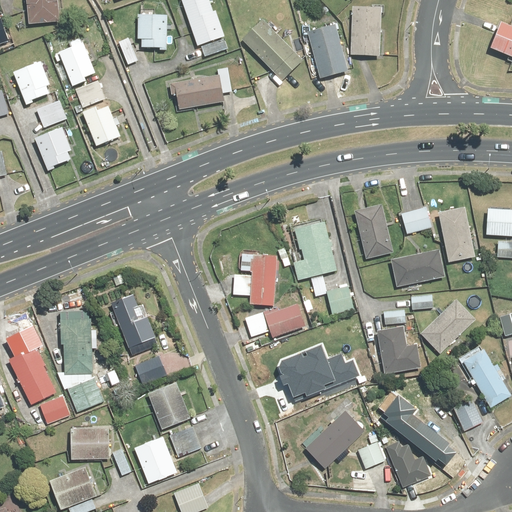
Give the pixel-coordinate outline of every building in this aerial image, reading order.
[(56,0),(25,0),(28,26),(59,23),(56,0)] [(208,0),(180,0),(197,47),(224,38),(215,12),(213,13),(208,0)] [(381,9),(352,8),(350,56),(379,57),(381,9)] [(167,17),(137,16),(137,41),(141,41),(141,49),(166,50),(167,17)] [(0,44),(9,42),(0,19),(0,18),(0,44)] [(262,21),(241,41),(282,83),(303,62),(262,21)] [(335,25),(307,33),(320,80),(348,72),(335,25)] [(511,29),(500,25),(489,50),(511,58),(511,29)] [(129,39),(118,43),(127,66),(138,62),(129,39)] [(83,44),(58,54),(72,87),(86,82),(85,79),(95,75),(83,44)] [(40,63),(13,74),(26,106),(33,103),(32,101),(49,95),(46,88),(50,86),(40,63)] [(219,76),(169,85),(171,97),(175,96),(177,111),(223,103),(219,76)] [(98,82),(76,91),(83,110),(106,100),(98,82)] [(0,118),(10,116),(3,90),(0,91),(0,118)] [(42,128),(65,119),(59,102),(35,112),(42,128)] [(97,108),(82,114),(96,148),(121,138),(108,107),(98,111),(97,108)] [(61,129),(34,140),(47,172),(55,169),(55,167),(71,160),(68,153),(71,152),(61,129)] [(353,212),(365,260),(392,253),(380,205),(353,212)] [(426,206),(400,214),(406,235),(432,228),(426,206)] [(436,213),(447,263),(474,257),(464,207),(436,213)] [(511,210),(487,209),(485,235),(511,237),(511,210)] [(293,263),(297,281),(336,271),(324,222),(293,230),(298,251),(300,250),(303,261),(293,263)] [(511,242),(496,242),(496,258),(511,258),(511,242)] [(282,248),(276,251),(285,268),(291,265),(282,248)] [(438,250),(390,260),(396,287),(444,277),(438,250)] [(276,256),(252,255),(249,305),(273,306),(276,256)] [(322,278),(310,282),(314,298),(326,294),(322,278)] [(349,287),(326,292),(331,316),(354,310),(349,287)] [(132,295),(110,304),(128,348),(155,338),(146,317),(137,321),(132,309),(137,307),(132,295)] [(432,296),(410,296),(410,310),(432,310),(432,296)] [(311,298),(301,303),(307,315),(316,311),(311,298)] [(455,300),(419,334),(439,354),(475,320),(455,300)] [(277,308),(263,312),(271,337),(305,327),(298,304),(278,310),(277,308)] [(404,310),(383,311),(383,324),(405,323),(404,310)] [(511,313),(497,317),(502,338),(511,335),(511,313)] [(90,319),(59,320),(60,345),(62,345),(63,375),(92,374),(90,319)] [(376,331),(383,375),(420,368),(416,344),(406,346),(402,327),(376,331)] [(35,346),(7,360),(30,405),(55,393),(42,367),(45,366),(35,346)] [(321,346),(279,363),(293,398),(358,372),(353,359),(343,363),(340,355),(326,360),(321,346)] [(482,350),(462,362),(490,409),(510,396),(482,350)] [(166,376),(159,356),(135,365),(142,384),(166,376)] [(113,371),(98,381),(105,392),(120,382),(113,371)] [(95,379),(68,389),(77,412),(104,403),(95,379)] [(175,383),(147,394),(161,429),(189,418),(175,383)] [(457,449),(410,413),(416,406),(399,393),(384,412),(389,416),(385,420),(444,466),(457,449)] [(47,425),(70,417),(62,396),(39,404),(47,425)] [(474,400),(452,408),(461,432),(483,424),(474,400)] [(344,411),(304,449),(324,470),(365,432),(344,411)] [(192,427),(169,436),(177,458),(201,449),(192,427)] [(108,428),(69,429),(70,460),(109,459),(108,428)] [(368,438),(371,445),(357,450),(365,469),(384,462),(376,443),(378,442),(375,435),(368,438)] [(161,437),(133,448),(148,484),(176,473),(161,437)] [(407,439),(389,446),(404,485),(433,474),(425,453),(414,458),(407,439)] [(121,449),(112,453),(122,476),(132,472),(121,449)] [(86,467),(48,481),(59,511),(97,496),(86,467)] [(199,511),(208,509),(197,483),(172,493),(179,511),(199,511)]
